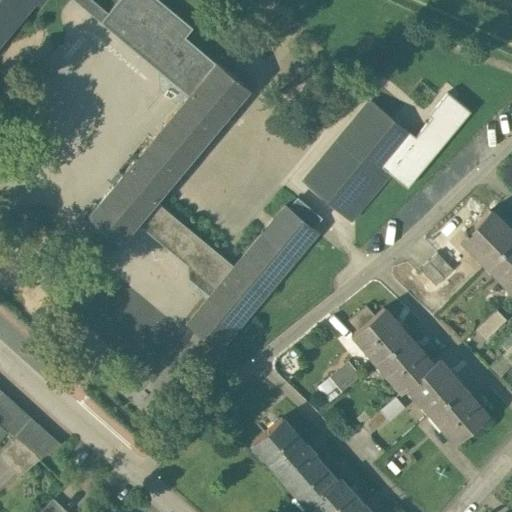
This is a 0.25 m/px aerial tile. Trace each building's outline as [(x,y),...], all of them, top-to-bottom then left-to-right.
[(0,0),(0,37),(31,0),(35,0),(38,2),(39,0),(0,0)] [(193,26),(160,0),(117,0),(108,12),(101,20),(189,94),(216,61),(185,36),(193,26)] [(366,30),(329,0),(277,0),(344,56),(366,30)] [(189,94),(123,172),(122,171),(121,172),(122,173),(115,182),(114,181),(113,183),(114,183),(89,213),(88,212),(87,213),(120,241),(121,240),(120,239),(136,221),(154,198),(236,101),(237,102),(238,100),(237,100),(248,87),(248,88),(249,87),(216,59),(215,60),(216,61),(189,94)] [(370,102),(306,179),(351,216),(388,171),(407,187),(470,111),(447,92),(429,114),(432,116),(413,138),(370,102)] [(299,197),(291,207),(316,228),(324,218),(299,197)] [(235,265),(154,198),(136,221),(216,287),(235,265)] [(216,287),(188,320),(187,320),(186,321),(220,350),(221,348),(220,347),(320,231),(316,228),(291,207),(287,203),(235,265),(216,287)] [(489,209),(462,236),(475,249),(478,247),(491,260),(511,239),(511,231),(508,228),(510,226),(502,218),(500,220),(489,209)] [(511,239),(491,260),(504,273),(501,276),(511,286),(511,239)] [(437,251),(420,267),(435,284),(453,268),(437,251)] [(366,304),(348,319),(357,329),(375,314),(366,304)] [(393,318),(383,307),(375,314),(357,329),(354,332),(366,346),(369,343),(381,357),(407,335),(400,327),(403,325),(395,316),(393,318)] [(497,308),(476,327),(486,338),(507,318),(497,308)] [(414,343),(407,335),(381,357),(393,371),(390,374),(402,388),(408,383),(432,363),(421,351),(424,349),(416,341),(414,343)] [(511,343),(503,353),(511,362),(511,343)] [(331,399),(361,371),(347,356),(317,385),(331,399)] [(432,363),(408,383),(420,397),(423,394),(435,409),(462,386),(455,378),(457,376),(450,368),(448,369),(438,358),(432,363)] [(81,399),(118,429),(124,422),(65,375),(58,384),(79,401),(81,399)] [(462,386),(435,409),(448,423),(445,426),(457,440),(486,414),(476,402),(478,401),(471,392),(468,394),(462,386)] [(60,443),(0,389),(0,421),(17,437),(41,458),(60,443)] [(380,409),(362,423),(370,433),(387,418),(380,409)] [(309,503),(337,479),(314,453),(317,451),(315,449),(314,450),(308,443),(309,442),(308,440),(305,443),(282,416),(252,441),(308,505),(309,503)] [(17,437),(0,456),(0,457),(20,475),(41,458),(17,437)] [(337,479),(309,503),(317,511),(373,511),(374,511),(373,510),(371,511),(365,504),(367,503),(365,502),(362,504),(339,477),(337,479)] [(69,511),(53,497),(39,511),(69,511)]
